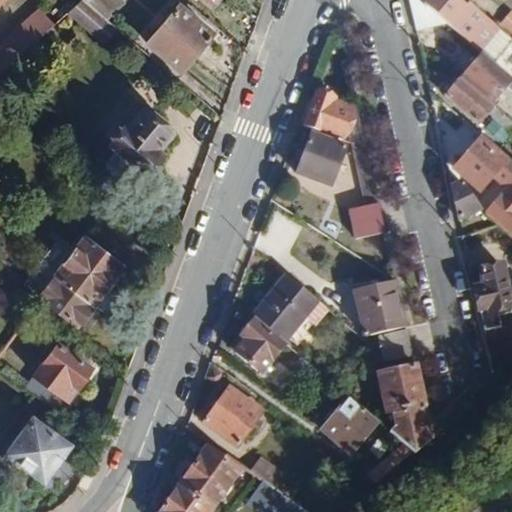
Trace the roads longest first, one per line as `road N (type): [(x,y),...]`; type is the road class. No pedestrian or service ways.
road 1 (residential): [(305,0),(129,479)]
road 2 (residential): [(377,0),(464,382)]
